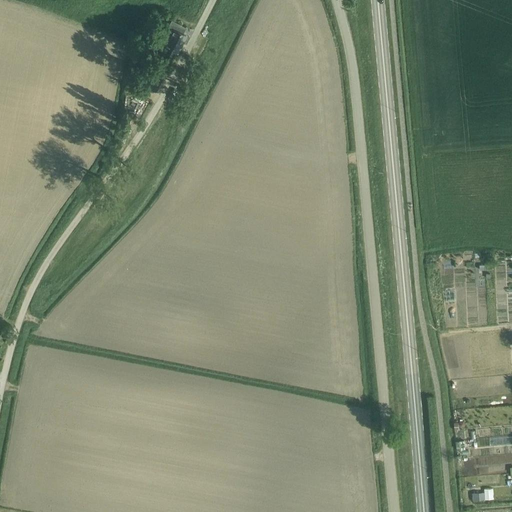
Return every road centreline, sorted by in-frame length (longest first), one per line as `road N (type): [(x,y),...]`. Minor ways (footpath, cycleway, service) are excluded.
road 1 (unclassified): [(393,511),(355,81),(335,0)]
road 2 (primary): [(425,511),(378,0)]
road 3 (unclassified): [(0,397),(40,268),(165,95),(213,0)]
